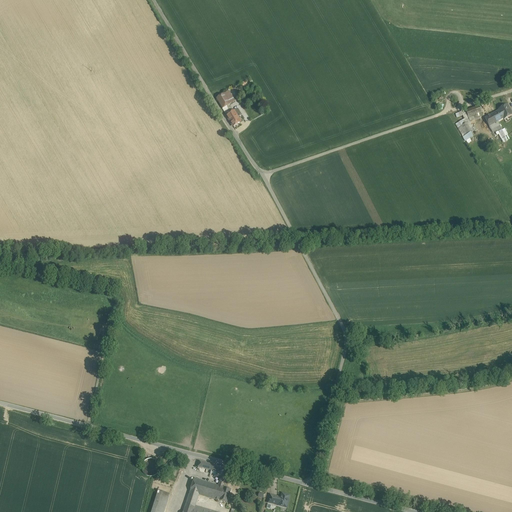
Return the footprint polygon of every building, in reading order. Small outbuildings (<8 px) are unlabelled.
[(221,96),(216,98),(223,109),(227,106),(235,101),(229,91),(221,96)] [(257,99),(242,107),(244,109),(248,107),(248,108),(253,105),(254,107),(260,103),(257,99)] [(511,114),(507,105),(499,109),(499,110),(493,113),(498,122),(504,119),(511,114)] [(227,106),(223,109),(227,115),(231,113),(227,106)] [(479,106),(462,112),(465,120),(473,117),(475,120),(481,118),(480,113),(482,113),(479,106)] [(231,113),(227,115),(233,126),(241,122),(238,118),(242,115),(238,109),(231,113)] [(493,113),(485,118),(489,126),(498,122),(493,113)] [(469,121),(462,125),(460,122),(456,124),(463,137),(474,131),(475,131),(477,130),(475,126),(473,128),(469,121)] [(498,122),(489,126),(491,130),(500,126),(498,122)] [(505,128),(498,132),(503,143),(510,139),(505,128)] [(159,471),(160,468),(159,464),(157,461),(154,460),(151,459),(147,460),(144,462),(142,465),(142,468),(142,471),(144,474),(147,476),(151,477),(154,476),(157,474),(159,471)] [(228,469),(200,462),(198,467),(219,472),(218,476),(219,476),(221,477),(218,486),(222,487),(228,469)] [(218,486),(194,479),(188,499),(197,502),(199,495),(214,499),(218,486)] [(222,487),(218,486),(214,499),(219,501),(218,506),(225,508),(226,503),(227,503),(231,490),(222,487)] [(164,511),(170,495),(159,491),(151,511),(164,511)] [(271,496),(269,503),(278,505),(278,506),(283,507),(284,504),(287,505),(289,496),(282,494),(282,497),(280,498),(271,496)] [(214,511),(195,506),(196,505),(187,502),(183,511),(214,511)]
